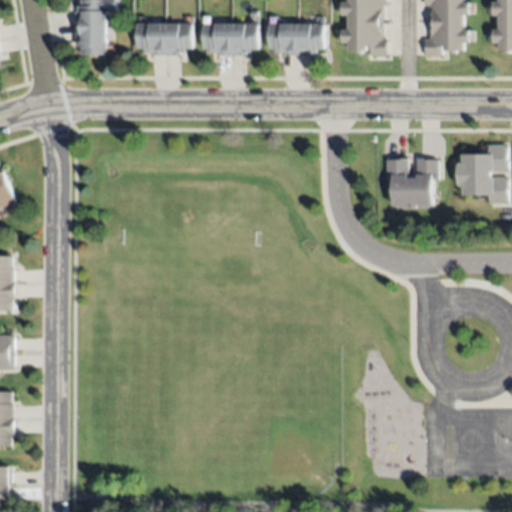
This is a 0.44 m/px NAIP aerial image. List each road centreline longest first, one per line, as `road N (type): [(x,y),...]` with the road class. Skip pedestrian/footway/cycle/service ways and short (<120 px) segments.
road 1 (residential): [(52,511),(55,168),(30,0)]
road 2 (residential): [(0,118),(87,106),(511,107)]
